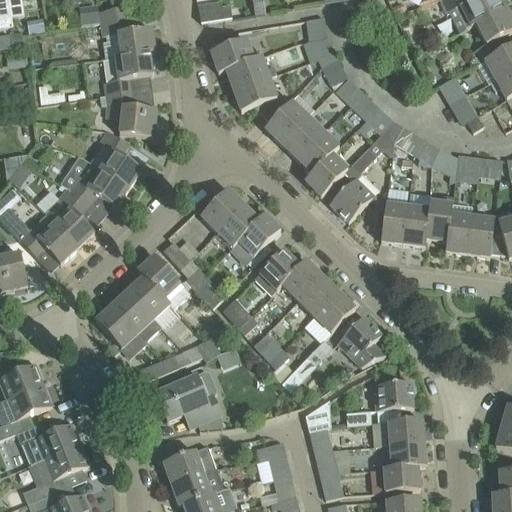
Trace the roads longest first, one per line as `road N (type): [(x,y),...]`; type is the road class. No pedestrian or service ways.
road 1 (residential): [(455,412),(405,320),(254,172),(216,146)]
road 2 (residential): [(55,322),(216,146)]
road 3 (residential): [(134,511),(120,441),(55,322)]
road 4 (residential): [(216,146),(194,106),(171,0)]
